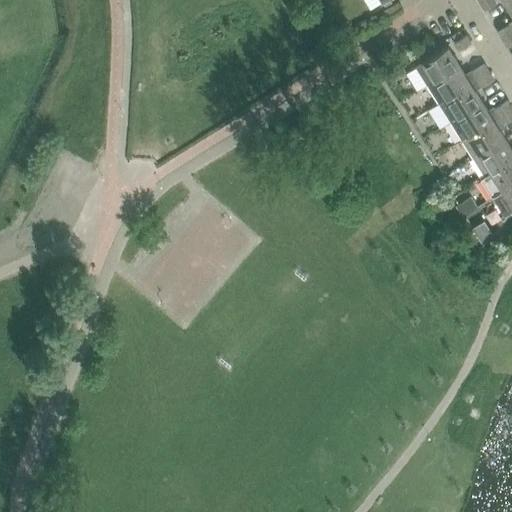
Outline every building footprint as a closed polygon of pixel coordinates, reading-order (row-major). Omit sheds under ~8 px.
[(494,0),(484,0),(480,3),(484,10),(496,3),(494,0)] [(511,0),(503,0),(510,10),(511,8),(511,0)] [(511,23),(498,33),(502,40),(511,33),(511,8),(510,10),(511,13),(511,23)] [(511,44),(511,33),(502,40),(507,47),(511,44)] [(454,42),(459,50),(470,42),(466,35),(454,42)] [(415,66),(427,85),(459,65),(447,46),(421,62),(422,62),(415,66)] [(427,85),(439,103),(489,72),(484,64),(466,76),(459,65),(427,85)] [(439,103),(450,121),(482,101),(475,90),(494,79),(489,72),(439,103)] [(450,121),(462,140),(494,120),(482,101),(450,121)] [(495,108),(500,116),(511,108),(507,101),(495,108)] [(511,108),(500,116),(504,123),(511,118),(511,108)] [(462,140),(473,158),(505,138),(500,129),(504,127),(504,123),(500,116),(494,120),(462,140)] [(485,176),(491,172),(511,159),(511,148),(511,149),(505,138),(473,158),(485,176)] [(511,159),(491,172),(502,191),(511,184),(511,159)] [(511,184),(502,191),(511,206),(511,184)]
